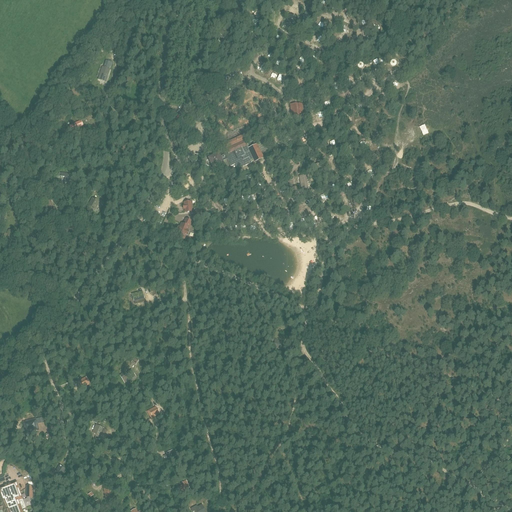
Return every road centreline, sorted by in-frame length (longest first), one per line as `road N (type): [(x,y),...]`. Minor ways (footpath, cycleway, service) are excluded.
road 1 (unclassified): [(0,361),(45,334),(132,227),(162,173),(161,62),(170,0)]
road 2 (track): [(511,218),(451,204),(326,231),(309,308)]
road 3 (track): [(184,251),(218,511)]
road 4 (track): [(309,308),(511,406)]
road 5 (track): [(31,349),(49,370),(68,438),(138,477),(158,511)]
road 6 (track): [(0,244),(27,243),(66,215),(76,155),(92,140),(96,85)]
road 7 (track): [(309,308),(132,227)]
